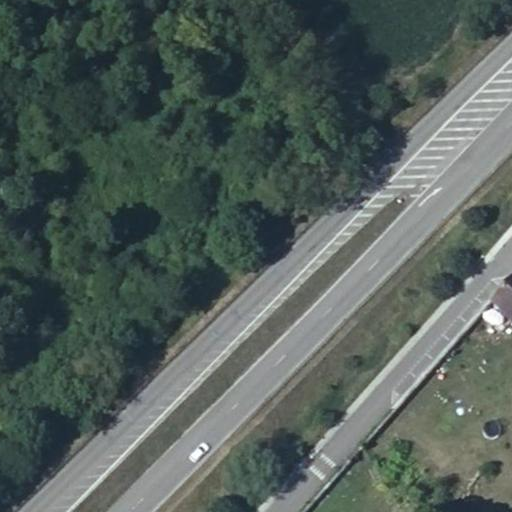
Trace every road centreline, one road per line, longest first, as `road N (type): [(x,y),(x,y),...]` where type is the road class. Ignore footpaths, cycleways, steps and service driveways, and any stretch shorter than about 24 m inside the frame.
road 1 (primary): [(511,46),(37,511)]
road 2 (primary): [(126,511),(511,128)]
road 3 (residential): [(511,246),(272,511)]
